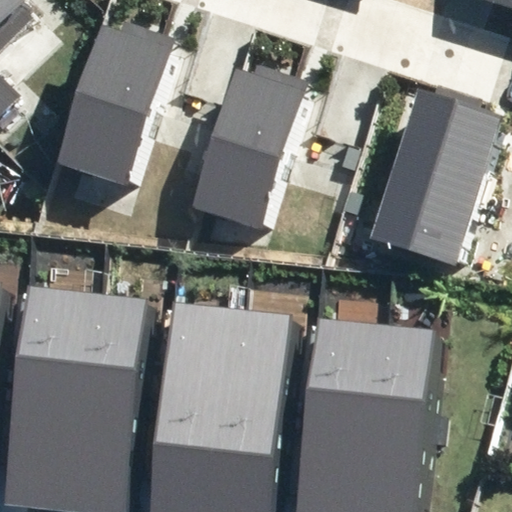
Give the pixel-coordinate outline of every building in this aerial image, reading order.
[(37,0),(0,0),(0,134),(34,98),(0,65),(0,54),(45,7),(37,0)] [(102,9),(49,165),(130,192),(182,35),(102,9)] [(236,52),(184,209),(265,236),(317,79),(236,52)] [(425,88),(373,245),(453,272),(506,115),(425,88)] [(511,141),(494,171),(511,182),(511,141)] [(0,493),(8,494),(32,285),(0,281),(0,493)] [(8,494),(154,511),(178,301),(32,285),(8,494)] [(154,511),(165,511),(301,511),(324,317),(178,301),(154,511)] [(301,511),(449,511),(470,334),(324,317),(301,511)]
